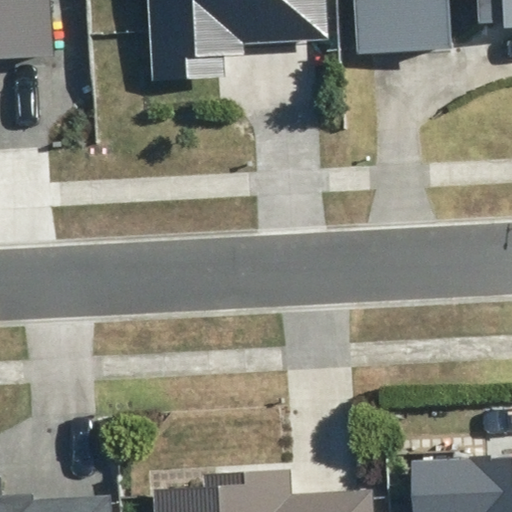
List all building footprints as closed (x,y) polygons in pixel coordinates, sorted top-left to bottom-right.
[(0,0),(0,64),(60,62),(57,0),(0,0)] [(334,0),(155,0),(159,83),(233,80),(232,59),(252,58),(252,47),(337,43),(334,0)] [(502,0),(503,27),(511,26),(511,0),(353,0),(356,53),(453,49),(450,0),(502,0)] [(511,511),(511,459),(420,464),(422,511),(511,511)] [(381,511),(380,490),(299,494),(298,470),(212,475),(212,490),(161,493),(162,511),(381,511)] [(0,511),(118,511),(117,496),(10,501),(9,477),(0,477),(0,511)]
